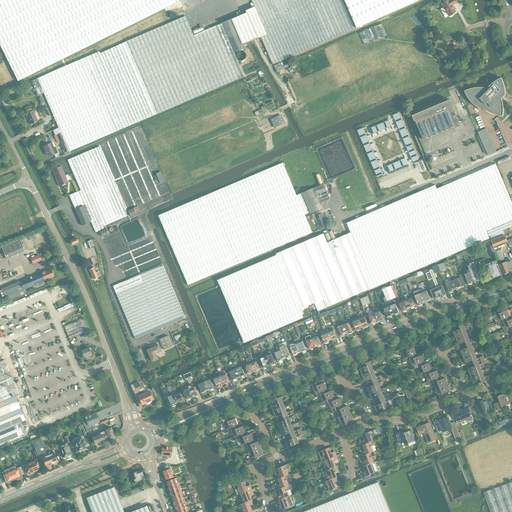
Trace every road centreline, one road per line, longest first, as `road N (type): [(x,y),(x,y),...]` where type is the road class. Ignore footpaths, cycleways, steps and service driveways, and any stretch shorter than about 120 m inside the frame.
road 1 (secondary): [(201,412),(507,290)]
road 2 (unclassified): [(128,404),(29,180)]
road 3 (residential): [(349,215),(511,149)]
road 4 (residential): [(22,511),(129,466),(138,453)]
